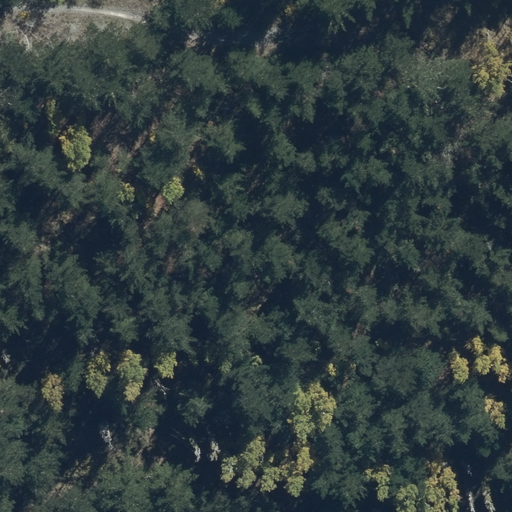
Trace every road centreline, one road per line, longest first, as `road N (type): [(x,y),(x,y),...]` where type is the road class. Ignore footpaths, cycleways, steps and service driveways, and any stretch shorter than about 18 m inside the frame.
road 1 (track): [(0,436),(382,494),(511,500)]
road 2 (track): [(78,0),(221,24),(417,0)]
